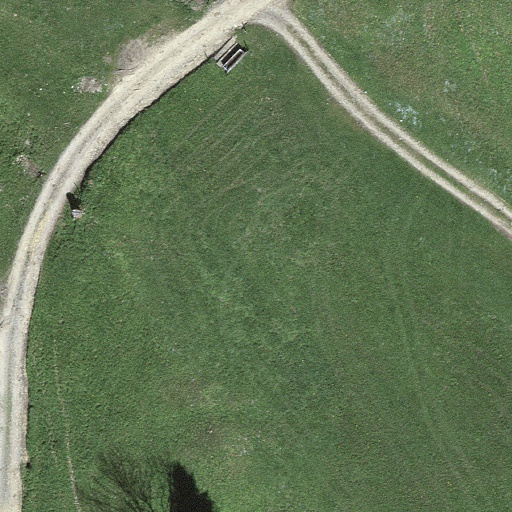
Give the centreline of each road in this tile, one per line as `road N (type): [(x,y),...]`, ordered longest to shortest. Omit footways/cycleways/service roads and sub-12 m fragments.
road 1 (track): [(6,511),(11,260),(37,195),(129,93),(249,0)]
road 2 (track): [(268,0),(330,79),(511,222)]
